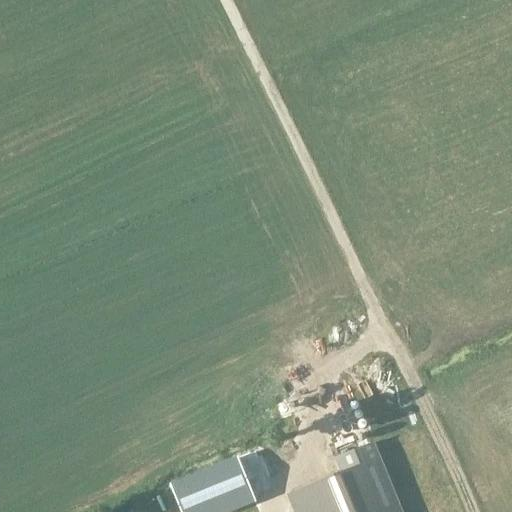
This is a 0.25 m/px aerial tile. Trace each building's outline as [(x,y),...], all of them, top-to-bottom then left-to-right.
[(327,298),(253,322),(261,346),(276,341),(272,330),(303,320),(308,334),(336,325),(327,298)] [(386,358),(359,366),(387,455),(413,447),(386,358)] [(329,419),(346,416),(342,391),(325,394),(329,419)] [(401,511),(374,444),(334,460),(340,474),(286,497),(292,511),(401,511)] [(252,511),(256,510),(238,466),(172,493),(179,511),(252,511)]
